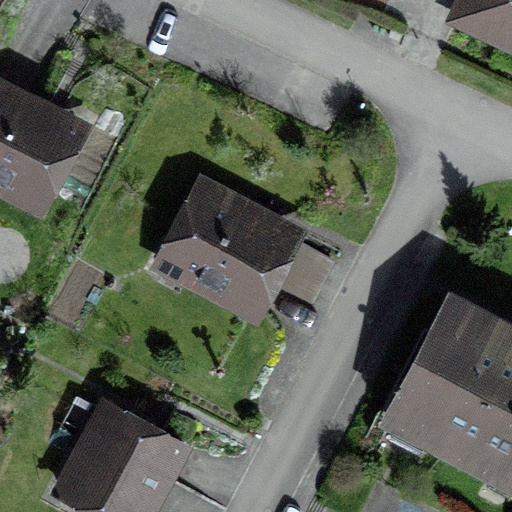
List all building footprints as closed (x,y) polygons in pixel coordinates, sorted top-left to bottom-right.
[(511,0),(494,0),(479,37),(511,50),(511,0)] [(75,130),(0,88),(0,179),(36,200),(75,130)] [(330,261),(199,188),(167,261),(298,322),(330,261)] [(511,477),(511,346),(445,317),(396,426),(511,477)] [(141,511),(179,445),(102,402),(55,487),(98,511),(141,511)]
